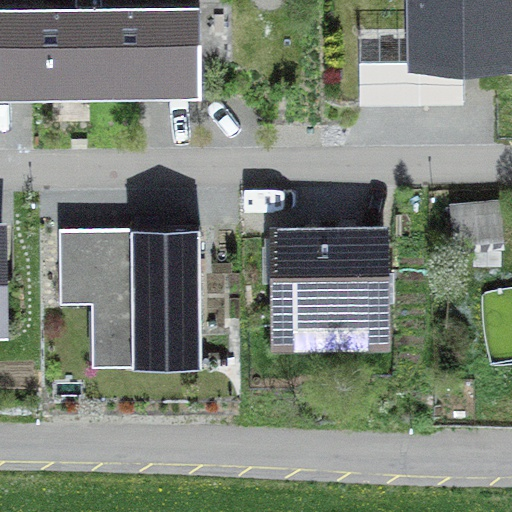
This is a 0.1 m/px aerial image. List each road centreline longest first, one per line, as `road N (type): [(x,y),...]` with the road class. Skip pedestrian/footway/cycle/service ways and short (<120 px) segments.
road 1 (unclassified): [(0,445),(511,453)]
road 2 (residential): [(0,168),(511,164)]
